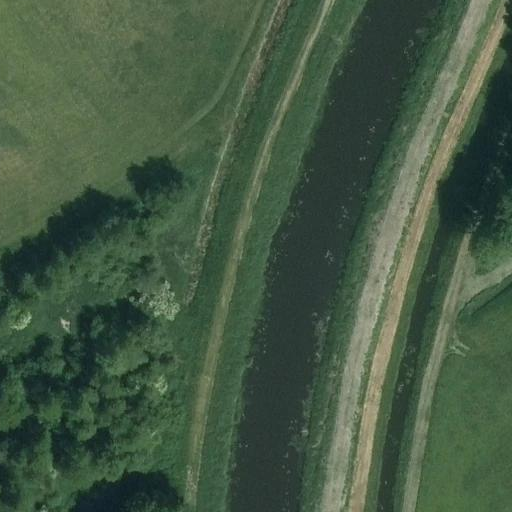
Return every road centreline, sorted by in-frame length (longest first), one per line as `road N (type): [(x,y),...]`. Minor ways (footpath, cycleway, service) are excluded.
road 1 (track): [(329,511),(343,419),(388,240),(478,0)]
road 2 (track): [(511,139),(430,370),(400,511)]
